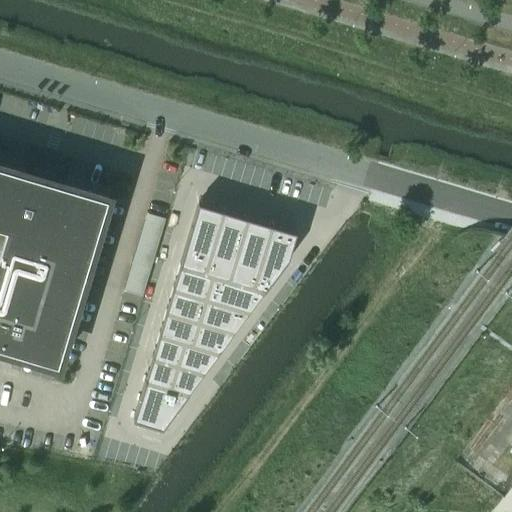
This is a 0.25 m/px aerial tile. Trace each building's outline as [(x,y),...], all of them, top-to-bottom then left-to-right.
[(0,159),(0,341),(57,359),(107,191),(0,159)] [(198,200),(180,261),(205,269),(223,207),(198,200)] [(223,207),(205,269),(212,271),(229,276),(247,214),(223,207)] [(247,214),(229,276),(253,283),(271,222),(247,214)] [(271,222),(253,283),(263,286),(287,254),(294,229),(271,222)] [(180,261),(173,284),(205,294),(212,271),(205,269),(180,261)] [(212,271),(205,294),(248,307),(263,286),(253,283),(229,276),(212,271)] [(173,284),(166,307),(198,317),(205,294),(173,284)] [(205,294),(198,317),(233,327),(248,307),(205,294)] [(166,307),(159,330),(184,337),(191,340),(198,317),(166,307)] [(198,317),(191,340),(218,348),(233,327),(198,317)] [(159,330),(152,353),(177,360),(184,337),(159,330)] [(184,337),(177,360),(202,368),(218,348),(191,340),(184,337)] [(152,353),(145,376),(170,383),(177,360),(152,353)] [(177,360),(170,383),(187,389),(202,368),(177,360)] [(145,376),(133,415),(161,423),(187,389),(170,383),(145,376)]
